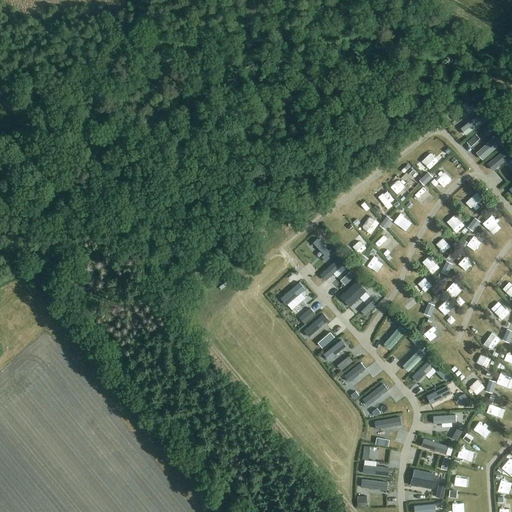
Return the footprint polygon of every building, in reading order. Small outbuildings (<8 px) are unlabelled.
[(487,126),(484,130),(488,135),(492,131),(487,126)] [(429,158),(434,164),(442,158),(437,151),(429,158)] [(448,167),(442,173),(448,178),(454,172),(448,167)] [(411,188),(422,178),(414,170),(404,180),(411,188)] [(425,185),(432,177),(428,173),(420,181),(425,185)] [(488,187),(484,191),(489,196),(493,191),(488,187)] [(395,206),(402,199),(393,190),(385,197),(395,206)] [(475,195),(479,205),(489,201),(485,192),(475,195)] [(402,216),(411,226),(419,219),(410,209),(402,216)] [(496,212),(490,218),(498,226),(504,220),(496,212)] [(464,214),(456,221),(462,228),(470,222),(464,214)] [(385,229),(392,220),(387,217),(381,225),(385,229)] [(473,231),(480,222),(475,218),(468,227),(473,231)] [(447,231),(440,238),(449,248),(457,242),(447,231)] [(478,232),(472,242),(483,247),(488,237),(478,232)] [(393,249),(401,241),(396,235),(387,243),(393,249)] [(472,266),(478,259),(472,254),(466,260),(472,266)] [(364,264),(368,259),(363,255),(359,261),(364,264)] [(447,274),(452,264),(447,262),(442,272),(447,274)] [(430,289),(438,283),(431,274),(423,280),(430,289)] [(459,279),(453,288),(462,294),(468,284),(459,279)] [(419,295),(414,302),(421,307),(426,300),(419,295)] [(453,311),(461,304),(454,296),(446,303),(453,311)] [(511,302),(507,299),(501,308),(511,314),(511,302)] [(430,316),(434,306),(429,303),(424,314),(430,316)] [(437,336),(445,329),(440,323),(432,330),(437,336)] [(508,342),(511,334),(511,331),(507,330),(503,340),(508,342)] [(495,361),(498,353),(486,348),(483,356),(495,361)] [(492,393),(495,382),(490,380),(486,391),(492,393)] [(508,409),(510,396),(499,395),(497,407),(508,409)] [(470,404),(467,399),(461,402),(464,407),(470,404)] [(402,417),(374,423),(375,431),(404,426),(402,417)] [(473,437),(467,433),(463,439),(469,443),(473,437)] [(442,448),(441,461),(459,462),(461,449),(442,448)]
